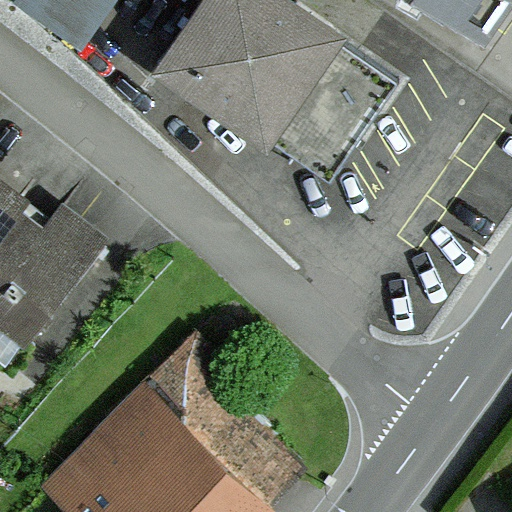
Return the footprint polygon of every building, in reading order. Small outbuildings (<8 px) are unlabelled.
[(114,0),(14,0),(8,10),(75,57),(114,0)] [(279,0),(203,0),(159,65),(326,180),(395,80),(279,0)] [(498,0),(435,0),(478,30),(498,0)] [(0,201),(0,364),(11,373),(31,347),(22,340),(97,243),(55,211),(39,232),(0,201)] [(223,377),(238,362),(197,321),(42,479),(68,504),(60,511),(276,511),(286,503),(275,493),(307,460),(223,377)]
